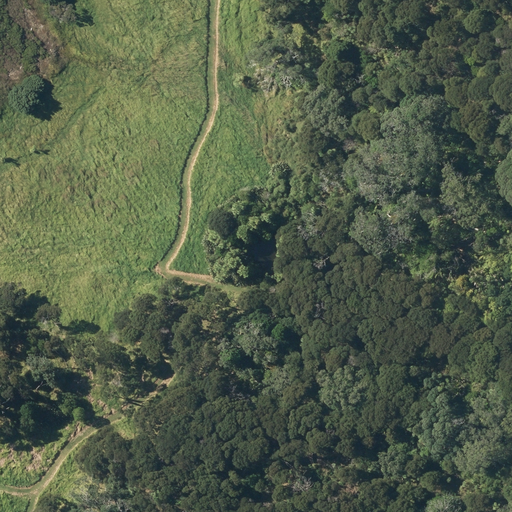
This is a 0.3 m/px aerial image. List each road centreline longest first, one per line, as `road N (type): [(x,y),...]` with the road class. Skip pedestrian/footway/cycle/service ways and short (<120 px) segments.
road 1 (track): [(217,0),(218,88),(197,250),(186,264),(127,275),(69,266),(0,271)]
road 2 (track): [(0,319),(68,343),(143,355),(154,372),(147,390),(62,453),(26,511)]
